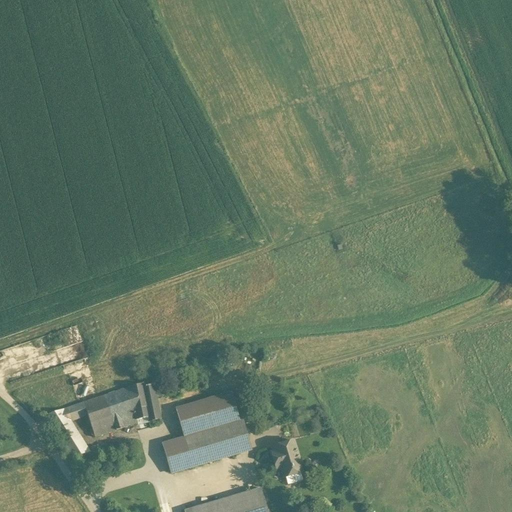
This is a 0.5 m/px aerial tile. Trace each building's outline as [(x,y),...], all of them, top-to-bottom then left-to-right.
[(197,291),(217,285),(213,275),(194,282),(197,291)] [(151,381),(142,383),(142,384),(129,388),(135,415),(136,415),(147,412),(149,422),(160,419),(153,385),(152,385),(151,381)] [(129,388),(63,410),(71,422),(87,415),(92,429),(90,430),(92,435),(95,437),(95,438),(138,423),(136,415),(135,415),(129,388)] [(231,393),(177,409),(186,438),(239,422),(231,393)] [(246,395),(234,398),(241,421),(253,418),(246,395)] [(71,422),(63,410),(44,416),(70,458),(89,451),(87,448),(71,422)] [(186,438),(164,444),(172,473),(249,450),(241,422),(239,422),(186,438)] [(142,436),(97,449),(95,444),(87,448),(89,451),(70,458),(83,478),(148,459),(142,436)] [(293,440),(273,447),(274,452),(271,453),(276,469),(280,468),(283,478),(285,478),(287,485),(289,486),(302,482),(303,480),(300,473),(303,472),(293,440)] [(267,511),(261,488),(184,511),(267,511)]
